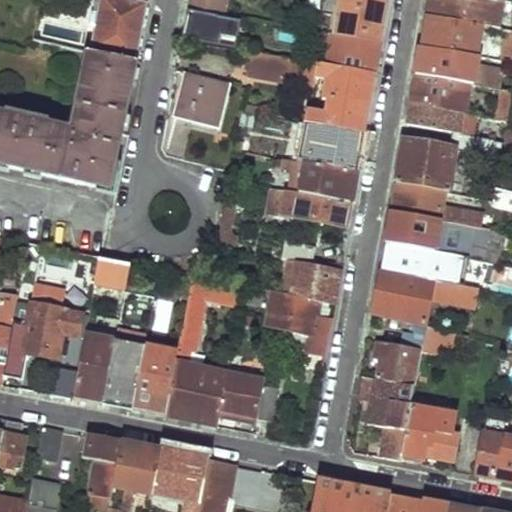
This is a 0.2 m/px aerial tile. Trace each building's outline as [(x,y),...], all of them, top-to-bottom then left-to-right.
[(133,0),(105,0),(95,53),(143,64),(154,5),(133,0)] [(189,0),(188,9),(219,16),(222,0),(189,0)] [(389,0),(321,0),(320,13),(326,14),(337,17),(333,38),(381,48),(384,31),(389,0)] [(483,0),(428,0),(428,5),(425,20),(488,30),(504,33),(509,4),(483,0)] [(188,9),(183,39),(214,45),(219,16),(188,9)] [(333,38),(337,17),(326,14),(322,36),(333,38)] [(488,30),(425,20),(423,34),(420,48),(483,57),(488,30)] [(381,48),(333,38),(322,36),(291,30),(289,44),(331,55),(328,69),(375,78),(376,69),(381,48)] [(483,57),(420,48),(417,67),(415,79),(469,87),(502,93),(505,93),(509,69),(495,66),(496,59),(483,57)] [(14,116),(0,112),(0,165),(118,193),(143,64),(95,53),(88,52),(71,129),(34,120),(35,117),(15,113),(14,116)] [(250,52),(247,71),(314,83),(316,77),(317,66),(250,52)] [(327,102),(325,113),(310,109),(306,124),(306,125),(364,137),(369,110),(375,78),(328,69),(317,66),(316,77),(328,80),(324,101),(327,102)] [(187,73),(178,118),(219,128),(229,83),(187,73)] [(469,87),(415,79),(413,91),(410,105),(460,114),(464,115),(469,87)] [(511,124),(511,120),(511,94),(505,93),(502,93),(497,121),(511,124)] [(270,103),(268,117),(288,121),(291,107),(270,103)] [(408,117),(406,128),(472,140),(473,132),(481,134),(483,126),(459,120),(460,114),(410,105),(408,117)] [(168,152),(185,154),(189,124),(172,121),(168,152)] [(288,161),(296,163),(306,125),(294,122),(284,160),(288,161)] [(306,125),(296,163),(357,176),(361,156),(364,137),(306,125)] [(477,141),(474,156),(504,162),(507,147),(477,141)] [(400,163),(395,187),(447,196),(450,196),(457,153),(403,144),(400,163)] [(357,176),(296,163),(288,161),(286,172),(294,174),(289,195),(303,199),(351,212),(354,196),(357,176)] [(393,201),(390,215),(443,225),(453,227),(479,232),(482,213),(445,206),(447,196),(395,187),(393,201)] [(511,194),(499,191),(494,203),(492,210),(511,211),(511,194)] [(351,212),(303,199),(289,195),(287,194),(282,220),(296,224),(297,220),(347,235),(351,212)] [(233,204),(224,201),(216,245),(233,249),(235,240),(229,230),(233,204)] [(387,231),(385,245),(434,255),(461,261),(463,248),(440,243),(443,225),(390,215),(387,231)] [(453,227),(451,239),(495,248),(498,236),(479,232),(453,227)] [(291,245),(286,262),(310,267),(314,251),(291,245)] [(383,258),(379,275),(440,287),(447,289),(464,292),(466,277),(431,270),(434,255),(385,245),(383,258)] [(100,258),(94,284),(127,292),(131,265),(100,258)] [(286,262),(280,287),(254,281),(253,289),(273,294),(320,305),(333,309),(340,274),(310,267),(286,262)] [(511,268),(493,268),(492,291),(511,292),(511,268)] [(177,356),(165,417),(190,422),(217,427),(219,418),(228,375),(231,358),(220,356),(217,370),(191,366),(193,352),(197,352),(210,279),(193,275),(181,336),(177,356)] [(376,296),(372,315),(425,325),(470,339),(473,339),(475,332),(434,320),(440,287),(379,275),(376,296)] [(447,289),(443,303),(478,312),(482,295),(464,292),(447,289)] [(273,294),(266,330),(291,335),(309,339),(313,319),(317,320),(320,305),(273,294)] [(15,319),(20,299),(6,296),(3,305),(0,303),(0,383),(1,384),(3,378),(15,319)] [(35,304),(30,322),(29,327),(35,328),(29,354),(65,362),(70,338),(78,339),(84,315),(35,304)] [(15,319),(3,378),(23,382),(29,354),(35,328),(29,327),(30,322),(15,319)] [(313,319),(309,339),(306,355),(305,357),(324,361),(331,324),(317,320),(313,319)] [(451,355),(453,335),(425,331),(422,352),(451,355)] [(288,351),(306,355),(309,339),(291,335),(288,351)] [(90,402),(103,404),(104,398),(116,345),(84,339),(72,398),(90,402)] [(481,383),(488,344),(473,339),(470,339),(464,379),(481,383)] [(116,345),(104,398),(135,403),(145,353),(145,348),(117,341),(116,345)] [(380,361),(377,382),(413,388),(420,354),(375,345),(373,360),(380,361)] [(163,380),(156,379),(160,356),(145,353),(135,403),(133,410),(148,413),(165,417),(177,356),(170,354),(168,354),(163,380)] [(228,375),(219,418),(259,426),(259,422),(263,387),(264,382),(228,375)] [(372,399),(367,426),(380,428),(387,435),(393,431),(405,434),(410,408),(413,388),(377,382),(361,379),(358,396),(372,399)] [(263,387),(259,422),(272,424),(276,390),(263,387)] [(410,408),(405,434),(400,459),(425,463),(426,459),(447,463),(455,417),(410,408)] [(1,435),(0,440),(0,474),(2,475),(3,467),(20,471),(26,439),(22,438),(25,425),(13,423),(4,421),(1,435)] [(41,429),(36,459),(57,461),(62,433),(41,429)] [(387,435),(383,461),(399,464),(400,459),(405,434),(393,431),(387,435)] [(511,441),(484,436),(475,478),(511,483),(511,441)] [(86,438),(82,460),(97,463),(88,497),(91,498),(88,511),(108,511),(123,445),(105,441),(86,438)] [(123,445),(108,511),(120,511),(127,489),(151,494),(161,452),(144,449),(123,445)] [(161,452),(151,494),(174,500),(172,507),(180,509),(182,501),(192,503),(189,511),(198,511),(204,489),(210,462),(186,457),(161,452)] [(210,462),(204,489),(238,498),(244,469),(210,462)] [(54,511),(61,486),(34,482),(28,505),(26,511),(54,511)] [(319,484),(313,511),(331,511),(336,487),(319,484)] [(336,487),(331,511),(389,511),(392,494),(376,491),(357,487),(356,491),(336,487)] [(392,494),(389,511),(420,511),(422,500),(409,497),(392,494)] [(0,499),(0,511),(26,511),(28,505),(0,499)] [(422,500),(420,511),(447,511),(449,505),(437,503),(422,500)]
